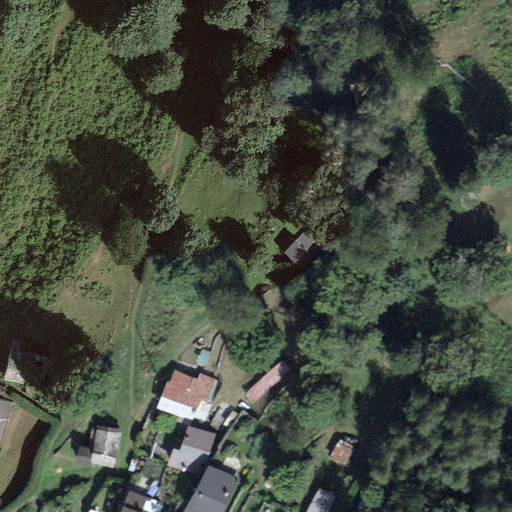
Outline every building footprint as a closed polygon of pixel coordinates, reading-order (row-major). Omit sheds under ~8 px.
[(330,233),(310,215),(282,246),(302,264),(330,233)] [(46,355),(10,346),(3,372),(39,381),(46,355)] [(170,377),(164,375),(153,403),(190,418),(192,414),(205,419),(212,403),(207,401),(217,378),(200,371),(197,377),(173,367),(170,377)] [(0,431),(10,397),(0,394),(0,431)] [(214,433),(187,423),(179,445),(172,442),(165,461),(199,474),(214,433)] [(120,428),(95,424),(92,445),(77,442),(74,459),(90,462),(90,459),(114,463),(120,428)] [(221,511),(240,478),(208,461),(183,509),(188,511),(221,511)] [(327,511),(336,495),(317,485),(302,511),(327,511)] [(170,511),(172,508),(128,489),(118,511),(170,511)]
